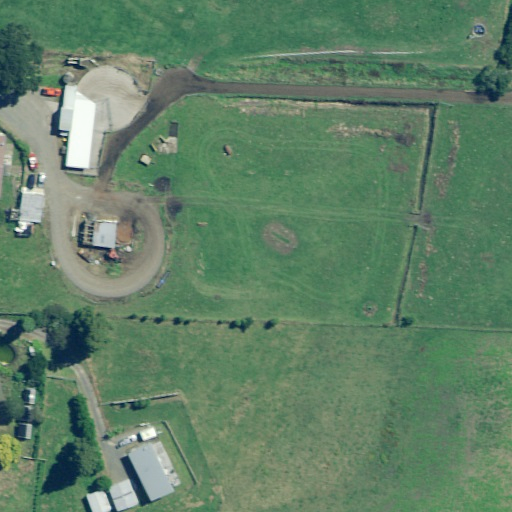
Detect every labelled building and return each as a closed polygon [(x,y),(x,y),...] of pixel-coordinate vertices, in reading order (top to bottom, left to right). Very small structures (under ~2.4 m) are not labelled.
[(77,85),(65,84),(60,126),(71,127),(67,165),(89,167),(96,102),(75,100),(77,85)] [(11,135),(0,134),(0,196),(2,196),(3,173),(8,174),(11,135)] [(33,220),(40,221),(42,194),(23,193),(20,217),(18,217),(17,229),(33,230),(33,220)] [(134,225),(86,221),(84,244),(115,246),(114,251),(132,253),(134,225)] [(176,487),(153,440),(129,452),(152,498),(176,487)] [(138,503),(129,478),(109,486),(118,510),(138,503)]
